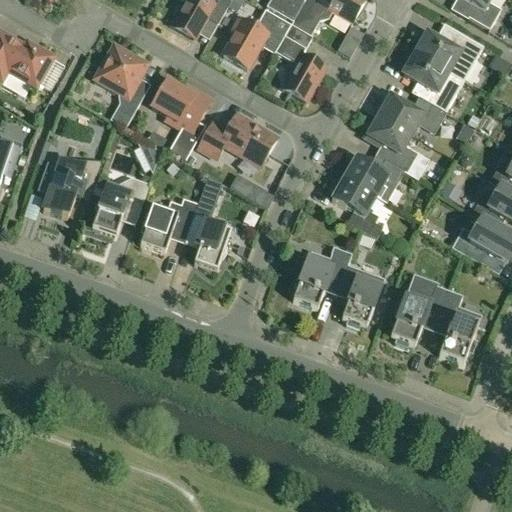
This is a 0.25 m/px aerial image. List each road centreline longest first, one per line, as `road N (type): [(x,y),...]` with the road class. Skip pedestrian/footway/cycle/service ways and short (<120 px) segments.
road 1 (residential): [(315,141),(109,23),(59,34),(0,5)]
road 2 (unclassified): [(481,435),(229,341)]
road 3 (unclassified): [(229,341),(0,262)]
road 4 (residential): [(229,341),(315,141)]
road 5 (residential): [(315,141),(396,0)]
